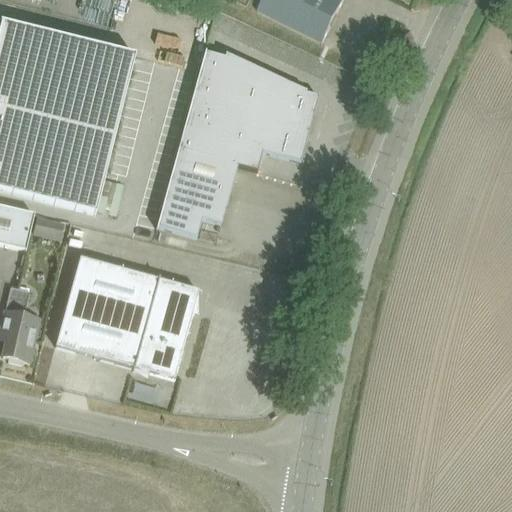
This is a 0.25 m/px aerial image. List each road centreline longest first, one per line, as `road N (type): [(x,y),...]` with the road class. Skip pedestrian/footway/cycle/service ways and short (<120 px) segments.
road 1 (tertiary): [(308,471),(333,342),(383,171),(458,0)]
road 2 (unclassified): [(308,471),(0,404)]
